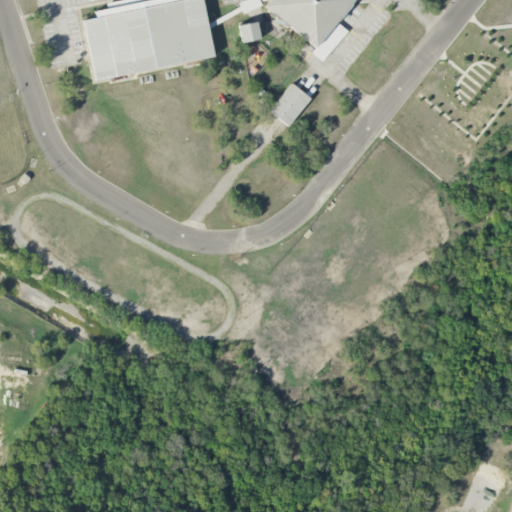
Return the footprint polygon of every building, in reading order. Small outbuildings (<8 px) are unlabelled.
[(147,0),(94,11),(94,18),(82,20),(94,81),(212,57),(201,0),(147,0)] [(264,7),(269,0),(353,0),(314,49),(264,7)] [(238,26),(256,22),(259,39),(241,43),(238,26)] [(268,111),(290,84),(309,99),(287,126),(268,111)] [(24,379),(1,375),(0,381),(0,387),(22,391),(24,379)]
